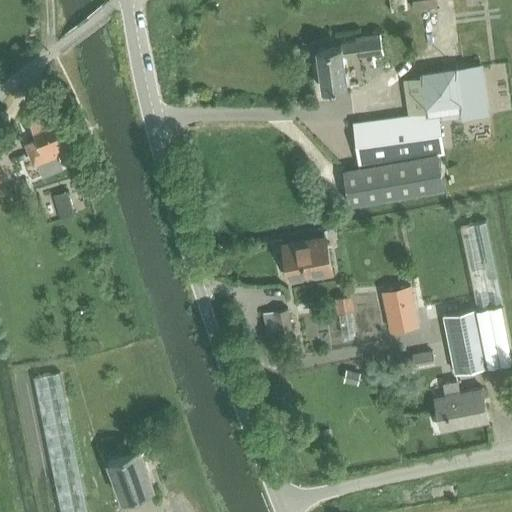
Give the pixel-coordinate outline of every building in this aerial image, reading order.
[(407,0),(390,0),(392,11),(408,10),(407,0)] [(448,7),(424,10),(425,20),(449,17),(448,7)] [(344,57),(360,55),(384,52),(382,31),(357,34),(358,40),(341,43),(342,48),(318,52),(323,91),(348,87),(344,57)] [(424,74),(403,78),(408,113),(474,104),(475,114),(488,112),(481,62),(423,70),(424,74)] [(56,102),(30,112),(39,137),(27,142),(34,163),(38,161),(43,174),(63,167),(58,154),(73,149),(56,102)] [(440,111),(353,123),(358,164),(440,153),(445,152),(440,111)] [(445,186),(440,153),(358,164),(359,169),(346,171),(351,203),(445,186)] [(76,213),(68,187),(58,190),(59,192),(54,194),(61,217),(76,213)] [(511,352),(501,303),(502,303),(484,222),(458,227),(476,309),(443,316),(455,374),(511,361),(511,352)] [(284,246),(291,279),(334,270),(328,238),(284,246)] [(410,284),(383,290),(391,329),(419,324),(410,284)] [(351,295),(343,296),(346,311),(353,310),(351,295)] [(277,329),(292,326),(288,306),(273,309),(262,311),(267,331),(277,329)] [(412,391),(411,389),(406,367),(396,369),(401,392),(401,393),(412,391)] [(347,369),(345,379),(359,382),(361,372),(347,369)] [(62,511),(89,511),(60,373),(35,378),(62,511)] [(441,431),(489,421),(482,387),(462,392),(460,379),(444,382),(446,395),(434,398),(441,431)] [(125,499),(154,488),(140,450),(111,461),(125,499)]
